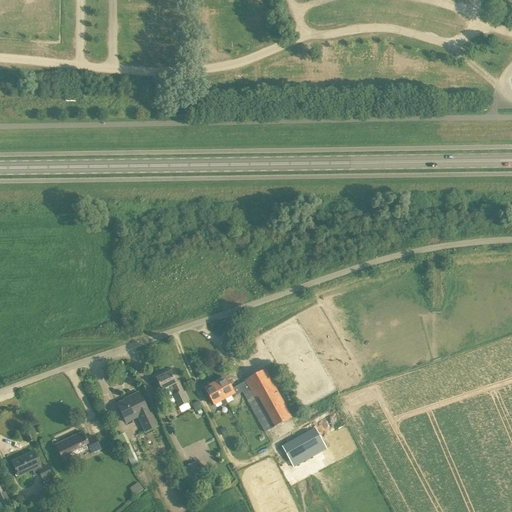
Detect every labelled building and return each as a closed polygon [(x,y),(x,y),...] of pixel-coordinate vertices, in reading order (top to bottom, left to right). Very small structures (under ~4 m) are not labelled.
[(243,396),(264,433),(292,418),(264,370),(244,381),(245,382),(250,392),(243,396)] [(161,390),(168,387),(178,407),(188,402),(178,381),(175,383),(170,372),(156,379),(161,390)] [(225,378),(215,383),(224,399),(231,395),(232,398),(242,393),(243,396),(250,392),(245,382),(231,389),(225,378)] [(213,405),(220,401),(223,407),(227,404),(224,399),(215,383),(204,389),(213,405)] [(139,393),(130,397),(131,398),(117,405),(125,423),(126,423),(124,419),(136,414),(145,432),(157,427),(149,410),(147,411),(139,393)] [(198,401),(191,404),(194,409),(195,412),(202,409),(198,401)] [(315,428),(281,447),(293,468),(327,449),(315,428)] [(28,443),(34,440),(30,430),(23,433),(28,443)] [(91,454),(100,450),(94,436),(86,440),(82,433),(55,446),(63,462),(89,449),(91,454)] [(134,453),(124,433),(121,435),(116,437),(125,457),(134,453)] [(18,477),(33,470),(36,477),(39,475),(41,479),(40,480),(46,492),(57,487),(47,465),(41,468),(34,452),(11,462),(18,477)] [(126,458),(132,469),(137,466),(131,455),(126,458)] [(183,465),(188,478),(202,473),(196,459),(183,465)] [(0,506),(10,502),(6,494),(0,480),(0,506)] [(134,496),(143,490),(138,482),(129,489),(134,496)]
